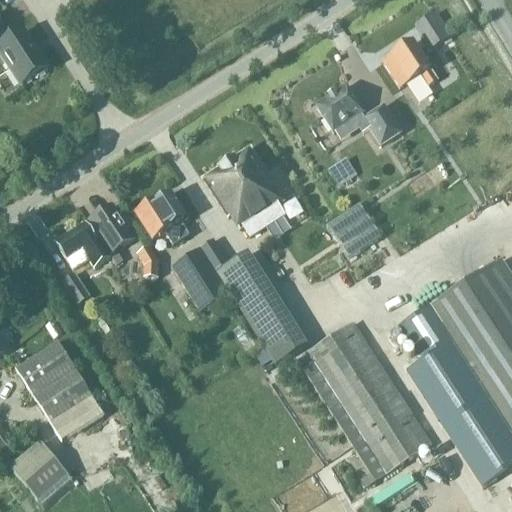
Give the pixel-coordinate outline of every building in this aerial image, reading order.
[(430,54),(451,41),(435,15),(415,28),(430,54)] [(0,27),(0,55),(11,73),(13,72),(22,85),(46,69),(36,54),(35,55),(21,34),(8,43),(1,33),(3,32),(0,27)] [(429,90),(437,84),(429,73),(430,72),(413,45),(382,65),(399,92),(421,78),(429,90)] [(363,118),(345,89),(315,109),(335,141),(340,138),(337,134),(363,118)] [(400,137),(383,110),(363,123),(380,150),(400,137)] [(249,241),(264,231),(258,221),(279,208),(277,205),(281,203),(248,152),(201,183),(227,222),(230,221),(238,234),(243,231),(249,241)] [(328,174),(338,189),(356,177),(346,161),(328,174)] [(428,161),(406,177),(416,189),(437,174),(428,161)] [(178,227),(187,222),(170,196),(134,219),(151,245),(164,237),(172,249),(186,240),(178,227)] [(360,208),(326,230),(348,263),(381,241),(360,208)] [(113,210),(89,225),(100,244),(115,268),(123,263),(116,253),(133,243),(124,229),(113,210)] [(72,272),(88,262),(94,271),(109,261),(97,242),(96,243),(86,226),(54,247),(72,272)] [(201,317),(230,298),(216,277),(215,276),(227,268),(212,245),(171,271),(201,317)] [(156,262),(149,251),(138,258),(145,269),(156,262)] [(247,257),(216,277),(230,298),(276,369),(307,349),(247,257)] [(511,282),(500,264),(398,330),(422,365),(407,375),(482,492),(511,472),(511,282)] [(63,285),(78,308),(90,300),(75,277),(63,285)] [(137,277),(127,284),(134,294),(144,287),(137,277)] [(368,373),(342,332),(306,355),(313,366),(302,374),(374,485),(430,449),(378,367),(368,373)] [(58,345),(15,372),(62,446),(104,418),(58,345)] [(10,471),(38,505),(68,479),(40,445),(10,471)] [(330,467),(315,471),(321,493),(335,489),(330,467)]
